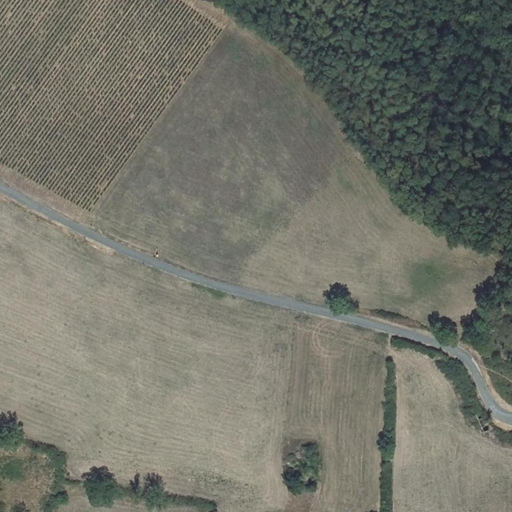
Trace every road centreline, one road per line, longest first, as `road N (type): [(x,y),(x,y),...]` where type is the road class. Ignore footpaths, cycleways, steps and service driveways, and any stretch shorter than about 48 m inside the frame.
road 1 (unclassified): [(511,420),(488,402),(460,351),(211,283),(106,242),(0,186)]
road 2 (track): [(460,351),(411,230),(316,98),(261,41),(204,0)]
